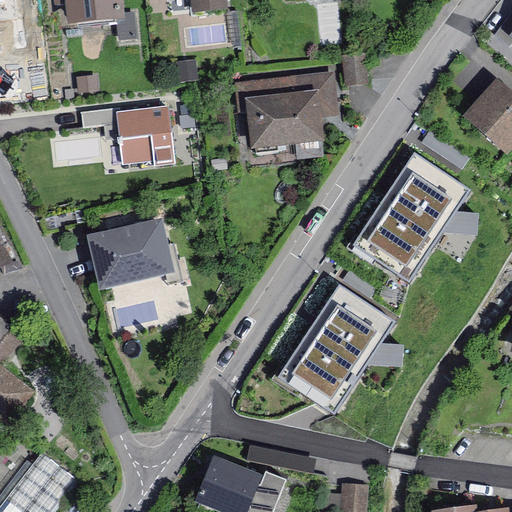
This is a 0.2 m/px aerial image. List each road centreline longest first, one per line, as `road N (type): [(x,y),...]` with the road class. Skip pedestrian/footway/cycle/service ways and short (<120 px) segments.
road 1 (residential): [(486,0),(153,483)]
road 2 (residential): [(0,175),(128,451),(153,483)]
